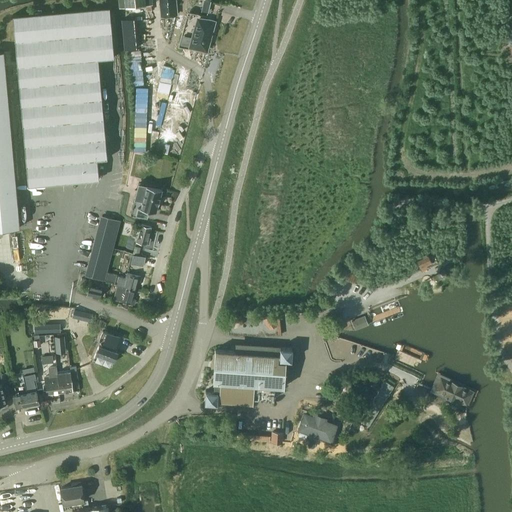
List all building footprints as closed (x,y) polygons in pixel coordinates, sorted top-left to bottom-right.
[(175,0),(160,0),(162,16),(177,14),(175,0)] [(109,7),(13,15),(17,65),(28,186),(99,179),(97,159),(107,159),(103,118),(99,78),(98,59),(114,57),(109,7)] [(122,27),(136,26),(136,18),(121,19),(122,27)] [(198,18),(191,45),(206,50),(214,22),(198,18)] [(138,39),(123,40),(124,49),(138,48),(138,39)] [(3,51),(0,51),(0,228),(20,227),(3,51)] [(162,193),(146,188),(140,210),(137,209),(135,217),(147,220),(149,213),(155,215),(158,207),(160,202),(159,201),(162,193)] [(103,216),(88,276),(105,281),(121,221),(103,216)] [(141,226),(137,242),(142,243),(149,245),(151,238),(148,238),(150,228),(141,226)] [(429,256),(417,261),(420,269),(432,263),(429,256)] [(107,273),(105,280),(115,283),(115,284),(117,284),(127,287),(135,290),(137,281),(140,282),(141,277),(139,276),(128,273),(126,277),(120,276),(120,274),(117,273),(117,275),(108,273),(107,273)] [(117,284),(113,298),(117,299),(118,299),(123,301),(132,303),(135,304),(136,299),(133,298),(135,290),(127,287),(117,284)] [(102,289),(90,286),(87,295),(100,298),(102,289)] [(93,314),(74,308),(72,317),(91,322),(93,314)] [(264,319),(263,319),(267,325),(273,320),(269,315),(264,319)] [(52,323),(52,332),(60,332),(60,323),(52,323)] [(35,333),(43,333),(42,324),(34,324),(35,333)] [(97,348),(93,355),(111,364),(118,351),(114,349),(120,337),(106,330),(97,348)] [(65,336),(55,337),(57,353),(66,353),(65,336)] [(207,389),(206,401),(218,402),(218,397),(254,399),(254,390),(255,384),(284,386),(286,360),(292,360),(293,348),(281,347),(280,355),(235,352),(216,350),(216,354),(216,357),(214,378),(215,378),(214,389),(207,389)] [(54,363),(53,355),(42,356),(43,364),(54,363)] [(47,394),(60,393),(58,375),(57,366),(48,367),(49,376),(46,376),(47,394)] [(58,372),(58,375),(60,393),(73,392),(71,371),(58,372)] [(466,387),(431,372),(425,388),(459,402),(466,387)] [(393,385),(385,380),(358,421),(367,426),(393,385)] [(39,404),(36,385),(27,387),(28,392),(19,394),(19,392),(16,392),(16,394),(13,395),(16,408),(39,404)] [(344,403),(338,414),(344,418),(345,417),(351,407),(344,403)] [(321,416),(305,411),(300,427),(316,432),(321,416)] [(321,416),(316,432),(332,437),(337,422),(321,416)] [(283,432),(271,431),(271,441),(282,441),(283,432)] [(84,501),(81,482),(71,483),(72,486),(62,487),(65,508),(83,505),(82,501),(84,501)]
